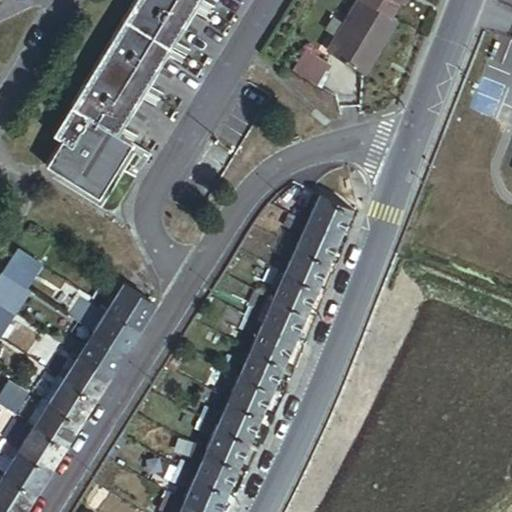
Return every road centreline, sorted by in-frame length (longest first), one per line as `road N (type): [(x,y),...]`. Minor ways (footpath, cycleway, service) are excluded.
road 1 (secondary): [(406,154),(308,414),(260,511)]
road 2 (unclassified): [(270,0),(152,187),(147,208),(158,249),(187,282)]
road 3 (unclassified): [(406,154),(338,144),(285,163),(235,207),(187,282)]
road 4 (unclassified): [(187,282),(46,511)]
road 5 (secondary): [(465,0),(406,154)]
road 6 (residential): [(66,0),(0,119)]
